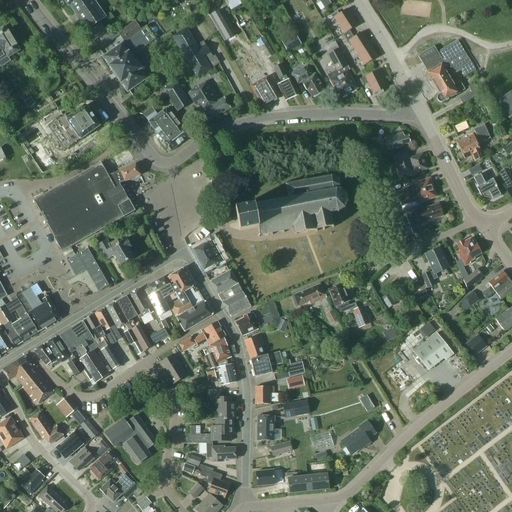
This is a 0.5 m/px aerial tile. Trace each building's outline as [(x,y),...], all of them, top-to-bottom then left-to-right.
[(70,5),(86,29),(106,16),(94,0),(64,0),(69,6),(70,5)] [(225,0),(232,12),(241,7),(236,0),(225,0)] [(511,0),(496,0),(501,5),(497,8),(511,24),(511,23),(511,0)] [(339,24),(351,16),(346,8),(338,13),(337,11),(329,15),(331,18),(334,16),(339,24)] [(210,15),(222,36),(232,30),(220,9),(210,15)] [(344,37),(351,33),(349,30),(356,25),(351,16),(339,24),(344,33),(342,34),(344,37)] [(118,33),(124,41),(141,30),(141,29),(136,21),(118,33)] [(104,40),(113,34),(104,23),(96,29),(104,40)] [(137,52),(157,39),(147,25),(141,29),(141,30),(124,41),(122,43),(103,57),(127,91),(147,78),(138,65),(143,62),(137,52)] [(0,65),(1,67),(11,61),(8,57),(19,50),(5,26),(0,28),(0,65)] [(173,36),(198,77),(211,69),(211,68),(220,63),(215,55),(213,57),(204,41),(197,45),(187,28),(173,36)] [(354,48),(366,40),(361,32),(353,37),(351,33),(344,37),(346,41),(349,40),(354,48)] [(282,41),(288,52),(301,44),(295,33),(282,41)] [(274,54),(264,37),(257,40),(268,58),(274,54)] [(443,39),(424,50),(429,58),(428,58),(431,63),(435,68),(426,73),(438,94),(437,95),(437,96),(436,98),(436,100),(438,101),(439,102),(441,102),(443,101),(445,100),(446,101),(448,100),(451,98),(456,106),(480,92),(469,75),(473,62),(476,53),(475,53),(476,48),(464,45),(464,44),(456,42),(455,43),(443,39)] [(359,56),(371,48),(366,40),(354,48),(359,56)] [(335,41),(325,47),(337,70),(329,74),(341,97),(358,87),(349,70),(350,69),(335,41)] [(305,47),(299,51),(304,61),(310,57),(307,51),(305,47)] [(371,48),(359,56),(364,64),(376,56),(371,48)] [(495,54),(490,74),(504,77),(508,57),(495,54)] [(288,80),(286,76),(287,75),(282,64),(274,68),(279,79),(280,78),(282,82),(278,84),(285,100),(297,95),(290,79),(288,80)] [(316,73),(314,74),(308,64),(292,73),(298,83),(303,80),(307,88),(309,87),(313,95),(325,89),(316,73)] [(369,85),(383,78),(379,69),(359,79),(363,85),(368,82),(369,85)] [(267,77),(251,86),(262,106),(278,97),(267,77)] [(383,78),(369,85),(374,93),(378,91),(380,94),(384,92),(382,89),(387,86),(383,78)] [(201,103),(211,120),(230,108),(224,97),(220,100),(208,80),(187,93),(195,106),(201,103)] [(177,81),(164,88),(178,111),(190,103),(185,95),(177,81)] [(25,101),(28,108),(35,104),(31,97),(25,101)] [(60,133),(70,146),(79,140),(100,126),(85,105),(67,118),(64,115),(53,123),(60,133)] [(155,112),(148,117),(146,118),(148,121),(149,121),(163,139),(163,140),(170,150),(190,136),(182,125),(182,126),(168,107),(157,115),(155,112)] [(453,126),(456,133),(468,127),(465,121),(453,126)] [(457,142),(464,158),(473,154),(475,160),(484,157),(478,144),(490,138),(484,124),(474,129),(476,136),(474,137),(473,134),(466,137),(467,138),(457,142)] [(409,135),(404,136),(403,132),(385,137),(389,150),(394,149),(395,150),(403,148),(402,145),(411,143),(409,135)] [(39,142),(31,148),(45,168),(53,162),(39,142)] [(511,142),(503,149),(507,154),(511,150),(511,142)] [(413,171),(413,173),(427,168),(423,154),(409,158),(407,150),(393,154),(399,175),(413,171)] [(101,163),(33,201),(43,218),(62,252),(135,211),(129,200),(120,184),(125,182),(141,175),(136,164),(120,171),(109,176),(101,163)] [(469,169),(472,175),(481,170),(478,165),(469,169)] [(504,170),(498,173),(502,180),(508,177),(504,170)] [(332,225),(330,212),(336,211),(337,214),(339,214),(338,210),(343,208),(345,209),(346,208),(345,207),(347,202),(349,202),(349,200),(347,200),(346,195),(348,194),(346,193),(345,194),(341,190),(342,188),(340,188),(340,189),(336,189),(339,186),(340,187),(341,186),(339,186),(338,179),(340,177),(339,176),(337,177),(332,176),(331,173),(329,173),(330,176),(323,177),(322,174),(321,175),(321,177),(315,179),(314,176),(312,176),(313,179),(308,180),(307,176),(304,177),(305,181),(301,182),(300,176),(297,177),(298,182),(287,184),(285,183),(284,184),(287,187),(289,197),(236,208),(240,231),(258,227),(259,234),(257,235),(259,237),(261,234),(271,232),(271,234),(273,234),(273,232),(283,230),(283,232),(285,232),(284,230),(294,228),(295,232),(293,232),(293,236),(298,235),(298,232),(314,229),(315,232),(318,231),(317,229),(323,227),(323,229),(324,229),(324,227),(332,226),(334,227),(334,226),(332,225)] [(492,178),(484,182),(480,173),(473,177),(478,186),(476,187),(480,195),(491,199),(499,195),(495,187),(496,186),(492,178)] [(432,189),(432,188),(431,185),(432,184),(430,182),(429,179),(412,184),(413,187),(410,188),(410,187),(402,189),(406,204),(414,201),(414,200),(417,199),(417,201),(434,196),(433,194),(434,190),(432,189)] [(397,197),(393,187),(377,192),(380,203),(397,197)] [(408,209),(410,215),(414,213),(417,223),(425,220),(425,221),(441,215),(437,203),(421,208),(420,205),(408,209)] [(408,221),(406,222),(405,218),(393,223),(392,223),(390,218),(384,221),(389,235),(395,232),(398,239),(413,233),(408,221)] [(127,238),(126,238),(117,243),(115,240),(108,244),(105,239),(97,245),(106,260),(103,262),(115,255),(121,265),(134,257),(137,255),(131,246),(132,245),(128,239),(127,238)] [(474,245),(470,238),(464,242),(463,240),(456,243),(460,250),(458,251),(462,260),(456,263),(468,291),(483,277),(477,269),(469,277),(463,266),(470,262),(469,261),(474,258),(473,256),(480,252),(476,244),(474,245)] [(206,242),(193,250),(200,262),(204,270),(206,274),(212,271),(209,266),(214,263),(215,265),(224,260),(213,240),(207,243),(206,242)] [(422,276),(428,289),(435,285),(433,280),(438,278),(436,274),(450,268),(440,247),(424,254),(433,272),(430,273),(429,272),(422,276)] [(68,260),(67,260),(76,276),(86,271),(98,291),(109,285),(99,267),(88,248),(68,260)] [(176,316),(204,300),(194,284),(195,284),(185,267),(167,277),(177,296),(178,299),(169,304),(176,316)] [(230,269),(210,281),(218,295),(229,315),(230,315),(231,317),(232,317),(251,306),(251,304),(230,269)] [(500,298),(511,288),(511,283),(502,270),(487,282),(490,285),(481,292),(485,297),(494,290),(500,298)] [(177,296),(167,277),(166,275),(148,285),(149,288),(145,291),(159,316),(170,310),(166,303),(177,296)] [(319,284),(294,294),(298,306),(309,302),(313,310),(324,306),(322,300),(327,298),(319,284)] [(336,307),(338,306),(348,302),(349,301),(342,284),(329,290),(336,307)] [(155,310),(145,291),(142,286),(126,295),(139,317),(139,318),(139,319),(148,314),(156,327),(162,324),(161,322),(155,310)] [(412,295),(414,300),(427,294),(425,289),(412,295)] [(22,292),(17,295),(19,299),(39,331),(62,318),(60,314),(59,313),(48,296),(47,297),(43,299),(45,303),(42,304),(32,290),(24,296),(22,292)] [(464,299),(470,307),(480,300),(473,291),(464,298),(464,299)] [(388,308),(396,304),(389,293),(382,297),(388,308)] [(133,321),(139,317),(126,295),(116,301),(144,351),(152,346),(138,322),(135,324),(133,321)] [(13,324),(4,330),(14,347),(39,332),(34,324),(20,302),(16,296),(11,299),(13,302),(6,306),(11,313),(16,310),(16,311),(22,319),(13,324)] [(461,301),(468,309),(470,307),(464,299),(461,301)] [(130,344),(138,340),(116,301),(106,307),(118,328),(125,324),(128,330),(124,332),(130,344)] [(204,302),(176,318),(185,332),(186,331),(185,331),(214,315),(213,314),(212,314),(205,303),(206,302),(206,301),(204,302)] [(349,306),(348,302),(338,306),(340,313),(350,309),(351,313),(353,312),(360,328),(370,323),(363,306),(357,309),(355,304),(349,306)] [(0,308),(0,323),(2,327),(14,319),(11,314),(6,305),(5,305),(0,308)] [(511,306),(507,311),(506,310),(494,319),(504,331),(511,325),(511,324),(511,306)] [(94,314),(104,331),(111,328),(112,330),(118,341),(123,338),(118,328),(106,307),(94,314)] [(332,324),(338,321),(332,310),(326,313),(332,324)] [(279,319),(276,311),(271,313),(272,314),(262,318),(265,324),(279,319)] [(245,315),(246,318),(235,323),(242,337),(256,331),(258,329),(256,324),(259,323),(255,314),(251,316),(250,313),(245,315)] [(106,335),(104,331),(94,314),(84,319),(113,370),(119,366),(105,340),(106,340),(103,336),(106,335)] [(170,328),(165,319),(161,322),(162,324),(166,331),(170,328)] [(284,329),(287,322),(281,319),(278,326),(284,329)] [(99,358),(94,349),(98,346),(83,321),(71,328),(85,352),(102,379),(109,374),(107,371),(110,370),(102,356),(99,358)] [(225,335),(217,321),(202,329),(204,333),(194,338),(198,345),(209,339),(211,344),(224,338),(225,338),(225,337),(225,336),(225,335)] [(494,329),(490,324),(484,329),(488,334),(494,329)] [(1,326),(0,326),(0,350),(3,354),(14,347),(1,326)] [(85,352),(71,328),(60,335),(70,352),(76,348),(81,357),(80,358),(95,383),(102,379),(85,352)] [(111,328),(104,331),(106,335),(112,345),(118,342),(119,342),(118,341),(112,330),(111,328)] [(155,344),(169,336),(166,331),(164,328),(150,336),(155,344)] [(396,337),(391,328),(387,331),(392,339),(396,337)] [(437,334),(414,352),(428,369),(443,357),(445,359),(453,352),(437,334)] [(488,346),(479,334),(465,345),(474,357),(488,346)] [(57,336),(45,344),(51,352),(59,364),(66,359),(69,362),(75,358),(62,340),(60,341),(57,337),(57,336)] [(187,348),(190,354),(199,349),(191,336),(179,342),(184,350),(187,348)] [(263,354),(260,345),(264,344),(261,336),(244,341),(250,358),(263,354)] [(227,347),(224,338),(211,344),(210,345),(212,349),(210,350),(211,353),(206,355),(211,368),(218,367),(229,365),(227,359),(231,357),(227,347)] [(45,344),(35,351),(43,362),(45,365),(47,364),(54,359),(50,352),(51,352),(45,344)] [(141,346),(135,349),(138,355),(144,352),(141,346)] [(404,346),(398,354),(407,361),(413,354),(404,346)] [(347,350),(344,352),(351,363),(356,360),(353,355),(351,356),(347,350)] [(270,366),(283,363),(282,360),(287,359),(286,353),(281,355),(280,352),(250,359),(253,368),(252,368),(255,377),(272,373),(270,366)] [(164,370),(178,361),(174,354),(160,363),(164,370)] [(3,369),(10,380),(16,377),(24,387),(23,387),(36,405),(54,391),(42,376),(41,376),(32,365),(32,366),(24,356),(3,369)] [(274,373),(276,381),(290,377),(290,376),(305,373),(301,356),(285,360),(288,370),(274,373)] [(69,362),(67,363),(75,376),(83,370),(75,358),(69,362)] [(169,377),(183,368),(178,361),(164,370),(169,377)] [(237,382),(233,365),(229,365),(218,367),(222,385),(237,382)] [(183,368),(169,377),(173,385),(187,376),(183,368)] [(197,376),(199,381),(206,377),(203,372),(197,376)] [(294,384),(295,388),(305,386),(302,376),(287,379),(288,386),(294,384)] [(269,404),(269,393),(273,392),(273,387),(256,387),(255,387),(255,404),(269,404)] [(207,390),(207,397),(218,397),(218,419),(233,419),(235,419),(235,401),(224,401),(224,397),(226,397),(226,390),(207,390)] [(0,417),(10,411),(0,394),(0,417)] [(56,406),(66,418),(78,408),(68,396),(56,406)] [(282,405),(285,418),(310,414),(307,400),(282,405)] [(371,403),(365,406),(368,411),(374,408),(371,403)] [(51,429),(40,412),(29,419),(42,438),(46,436),(51,444),(64,435),(57,425),(51,429)] [(120,442),(138,464),(151,454),(147,449),(157,441),(137,415),(126,423),(123,418),(104,433),(114,447),(120,442)] [(257,440),(274,440),(274,416),(257,416),(257,440)] [(0,437),(17,427),(11,417),(0,423),(0,437)] [(205,434),(205,441),(227,441),(227,435),(234,435),(234,423),(233,423),(233,419),(218,419),(215,419),(215,423),(211,423),(211,434),(205,434)] [(376,433),(367,420),(359,426),(360,428),(342,441),(351,454),(364,445),(365,447),(371,442),(368,438),(376,433)] [(91,423),(83,430),(93,441),(101,433),(91,423)] [(17,427),(0,437),(0,440),(1,440),(6,448),(23,437),(17,427)] [(74,431),(57,447),(66,458),(84,443),(74,431)] [(315,452),(334,446),(329,432),(310,438),(315,452)] [(293,451),(290,441),(270,447),(273,456),(293,451)] [(107,452),(110,450),(102,442),(98,446),(101,449),(100,450),(97,453),(101,458),(103,456),(107,452)] [(225,446),(212,447),(212,443),(207,444),(208,457),(212,457),(212,462),(226,461),(226,460),(236,459),(235,447),(225,448),(225,446)] [(88,463),(90,462),(95,457),(85,447),(70,461),(80,470),(88,463)] [(318,462),(328,458),(326,451),(315,455),(318,462)] [(101,479),(114,467),(111,464),(115,461),(107,452),(103,456),(101,458),(91,467),(91,468),(91,469),(93,471),(95,472),(101,479)] [(24,454),(16,460),(23,468),(24,469),(25,468),(31,462),(24,454)] [(202,458),(190,454),(187,462),(199,466),(202,458)] [(195,467),(185,464),(182,471),(193,474),(195,467)] [(220,481),(222,475),(203,468),(200,474),(201,476),(205,477),(206,476),(208,477),(207,482),(211,483),(208,491),(225,498),(230,484),(231,482),(223,479),(222,481),(220,481)] [(33,476),(27,470),(20,478),(26,483),(22,487),(31,495),(43,482),(42,481),(45,478),(37,471),(33,476)] [(280,483),(279,474),(274,474),(274,470),(256,472),(258,486),(275,484),(275,483),(280,483)] [(327,474),(288,478),(290,493),(329,489),(327,474)] [(124,496),(134,487),(132,484),(133,483),(125,475),(118,482),(115,484),(111,479),(100,489),(102,491),(102,492),(103,494),(105,494),(106,496),(107,495),(113,502),(121,494),(124,496)] [(428,496),(426,478),(417,480),(417,485),(416,485),(417,492),(418,492),(419,497),(428,496)] [(189,492),(195,497),(203,488),(197,483),(189,492)] [(57,511),(59,510),(60,511),(62,511),(67,507),(65,504),(67,502),(49,485),(38,496),(55,511),(57,511)] [(215,511),(216,511),(217,511),(222,506),(209,494),(195,509),(198,511),(215,511)] [(137,505),(143,511),(152,504),(147,497),(137,505)] [(10,503),(9,503),(6,499),(5,499),(0,504),(0,505),(4,509),(10,503)]
